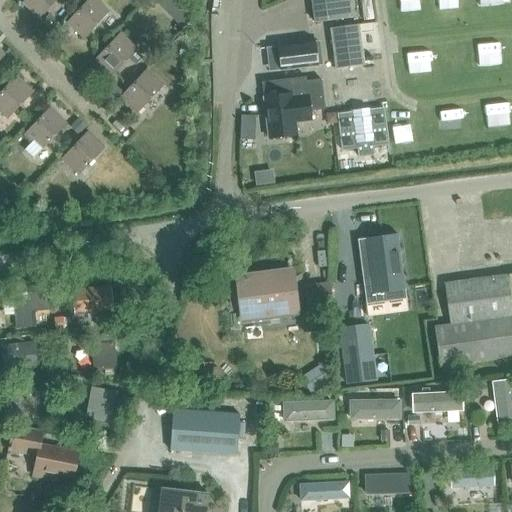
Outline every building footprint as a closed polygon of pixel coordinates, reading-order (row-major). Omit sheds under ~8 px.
[(39,19),(57,0),(25,0),(22,3),(39,19)] [(84,39),(109,12),(96,0),(88,0),(67,23),(84,39)] [(351,0),(310,0),(314,23),(354,17),(351,0)] [(178,7),(169,16),(182,29),(191,20),(178,7)] [(48,15),(42,21),(52,31),(58,24),(48,15)] [(357,24),(331,28),(328,28),(334,69),(363,65),(357,24)] [(112,76),(137,49),(120,34),(95,61),(112,76)] [(178,36),(173,42),(180,48),(185,43),(178,36)] [(314,42),(277,46),(280,70),(317,66),(314,42)] [(138,112),(164,85),(147,70),(121,97),(138,112)] [(0,112),(7,119),(33,92),(16,76),(0,93),(0,112)] [(276,94),(262,95),(267,139),(272,139),(275,141),(282,140),(285,137),(297,135),(295,123),(311,120),(310,110),(324,108),(320,79),(305,81),(304,76),(274,80),(276,94)] [(41,151),(66,124),(50,108),(24,135),(41,151)] [(337,116),(342,149),(357,147),(357,149),(370,147),(370,146),(385,144),(381,111),(337,116)] [(330,114),(326,120),(326,125),(337,124),(335,113),(330,114)] [(255,116),(241,116),(240,140),(254,141),(255,116)] [(77,119),(69,127),(78,135),(85,127),(77,119)] [(79,175),(104,149),(87,133),(62,160),(79,175)] [(264,175),(257,176),(258,187),(266,185),(264,175)] [(24,178),(17,185),(25,193),(32,186),(24,178)] [(32,186),(25,193),(34,202),(41,194),(32,186)] [(368,259),(361,260),(365,295),(406,290),(399,234),(365,238),(368,259)] [(238,279),(241,299),(243,320),(295,313),(290,273),(238,279)] [(441,368),(442,374),(452,372),(452,367),(511,357),(511,275),(444,284),(450,326),(435,328),(440,368),(441,368)] [(332,307),(329,283),(304,287),(307,311),(332,307)] [(109,288),(71,291),(74,314),(112,310),(109,288)] [(30,302),(14,304),(16,329),(36,327),(34,312),(50,310),(49,308),(64,306),(62,290),(29,293),(30,302)] [(62,317),(54,318),(55,330),(64,329),(62,317)] [(364,323),(336,327),(344,384),(372,380),(364,323)] [(111,333),(91,336),(94,370),(104,369),(115,368),(111,333)] [(35,357),(34,341),(10,344),(10,349),(2,350),(5,374),(14,372),(14,367),(34,365),(33,357),(35,357)] [(55,364),(46,364),(46,373),(55,373),(55,364)] [(318,366),(299,379),(309,393),(328,380),(318,366)] [(28,415),(35,414),(34,390),(14,391),(11,377),(0,378),(0,396),(2,396),(4,421),(28,420),(28,415)] [(476,387),(468,388),(469,399),(477,398),(476,387)] [(85,418),(83,433),(107,436),(110,422),(115,394),(91,389),(85,418)] [(240,416),(173,410),(170,451),(237,456),(240,416)] [(417,415),(407,415),(407,425),(417,425),(417,415)] [(52,421),(50,432),(61,434),(63,423),(52,421)] [(33,476),(57,481),(58,476),(73,479),(79,453),(42,445),(44,432),(14,426),(9,449),(37,455),(33,476)] [(277,444),(266,444),(266,453),(277,453),(277,444)] [(160,489),(157,511),(206,511),(208,495),(160,489)]
